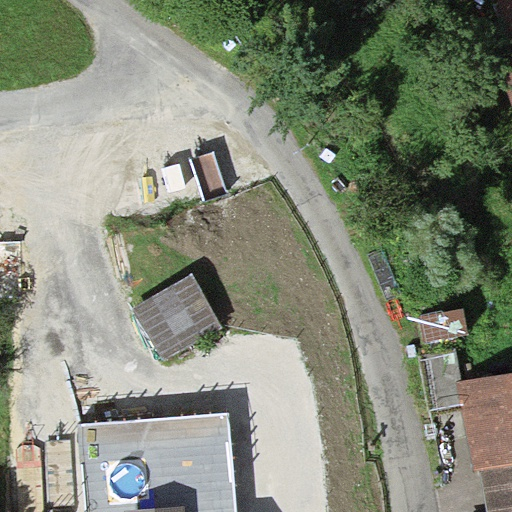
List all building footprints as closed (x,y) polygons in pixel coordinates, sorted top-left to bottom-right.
[(511,0),(502,0),(511,36),(511,0)] [(511,36),(501,40),(511,81),(511,36)] [(187,278),(130,309),(154,352),(211,321),(187,278)] [(454,307),(411,315),(415,336),(458,329),(454,307)] [(483,511),(511,511),(511,370),(461,383),(473,460),(475,460),(483,511)] [(126,379),(104,392),(126,429),(149,415),(126,379)] [(180,511),(180,475),(68,477),(68,511),(180,511)]
